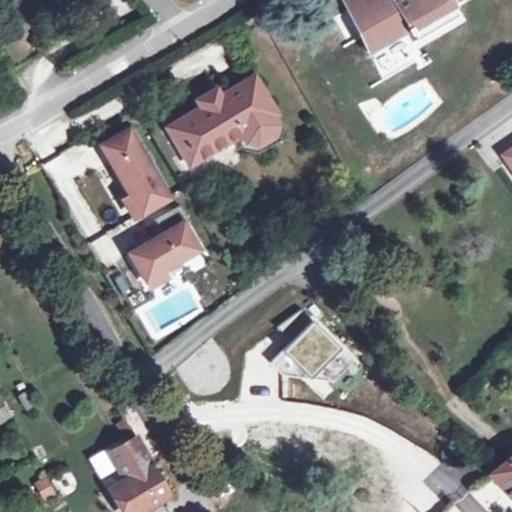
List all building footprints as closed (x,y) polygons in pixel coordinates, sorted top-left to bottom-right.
[(342,0),(364,41),(384,29),(390,40),(406,29),(410,36),(413,34),(418,43),(460,18),(448,0),(392,0),(388,3),(385,0),(342,0)] [(24,29),(0,42),(0,61),(7,73),(39,54),(24,29)] [(384,29),(364,41),(369,52),(390,40),(384,29)] [(167,128),(180,150),(192,143),(201,158),(235,137),(242,151),(257,155),(279,141),(283,127),(254,76),(221,96),(199,108),(167,128)] [(194,100),(199,108),(221,96),(216,87),(194,100)] [(134,127),(109,142),(117,157),(111,160),(131,196),(124,200),(133,216),(166,197),(137,146),(143,143),(134,127)] [(111,160),(117,157),(109,142),(102,146),(111,160)] [(192,143),(180,150),(188,166),(201,158),(192,143)] [(179,205),(154,220),(162,234),(130,253),(149,287),(165,277),(161,269),(196,249),(182,224),(188,221),(179,205)] [(27,391),(16,399),(24,412),(36,405),(27,391)] [(124,482),(113,488),(126,511),(144,511),(161,502),(168,497),(143,454),(135,440),(109,455),(124,482)] [(511,511),(511,456),(488,475),(511,498),(511,511)] [(34,482),(41,499),(54,494),(47,477),(34,482)]
